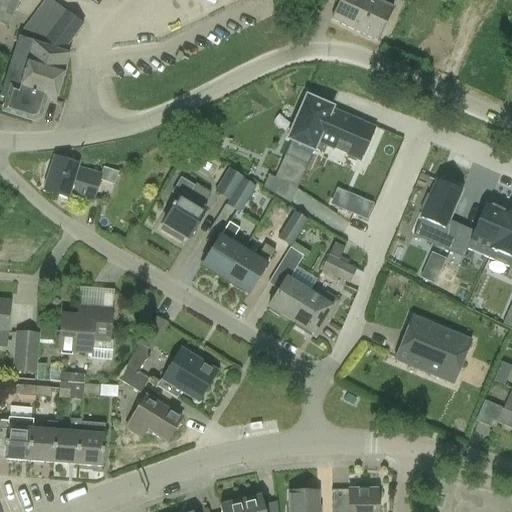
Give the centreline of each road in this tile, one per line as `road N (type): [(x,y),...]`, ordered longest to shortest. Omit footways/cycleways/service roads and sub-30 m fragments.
road 1 (tertiary): [(511,123),(389,67),(323,52),(274,63),(148,123),(80,138),(0,141)]
road 2 (residential): [(316,381),(73,231),(0,167)]
road 3 (unclassified): [(67,511),(223,458),(314,443)]
road 4 (residential): [(316,381),(358,329),(374,270)]
